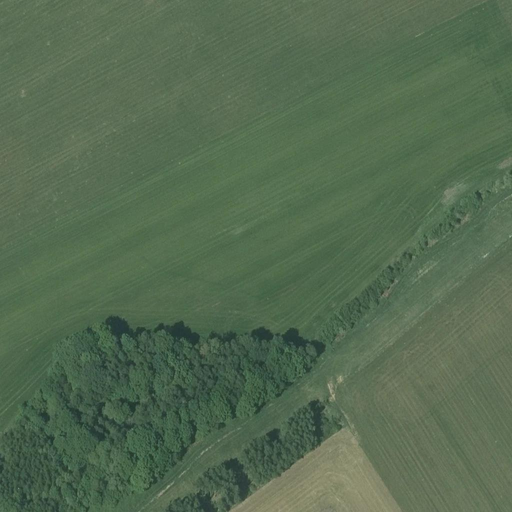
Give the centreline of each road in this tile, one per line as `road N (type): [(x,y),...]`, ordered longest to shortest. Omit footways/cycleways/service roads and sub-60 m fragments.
road 1 (track): [(145,511),(511,229)]
road 2 (track): [(85,511),(82,494),(39,430),(23,426),(0,440)]
